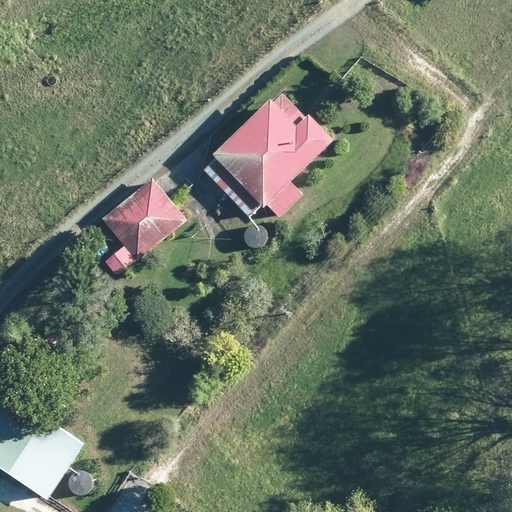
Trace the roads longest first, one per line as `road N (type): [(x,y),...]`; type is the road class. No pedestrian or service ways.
road 1 (track): [(127,511),(189,434),(384,252),(511,76)]
road 2 (track): [(0,307),(353,0)]
